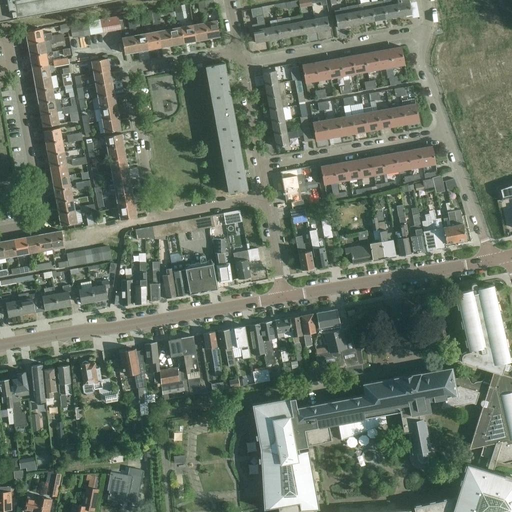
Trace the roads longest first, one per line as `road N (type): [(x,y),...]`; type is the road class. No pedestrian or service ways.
road 1 (residential): [(237,52),(126,72),(153,217),(265,196)]
road 2 (residential): [(0,345),(284,297)]
road 3 (residential): [(284,297),(490,260)]
road 4 (residential): [(0,227),(35,218),(38,198),(12,53)]
road 5 (residential): [(239,63),(427,34)]
road 6 (residential): [(259,163),(445,132)]
road 7 (residential): [(445,132),(490,260)]
